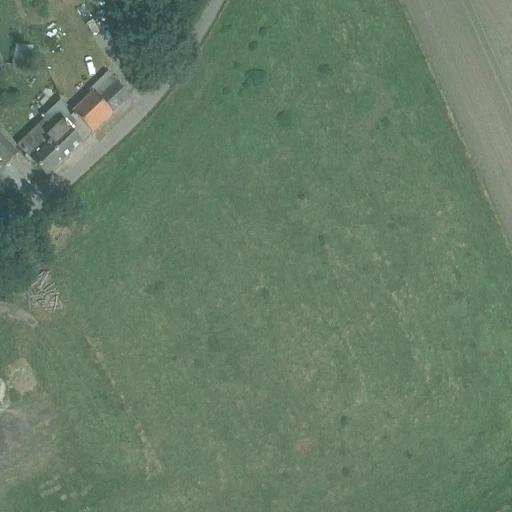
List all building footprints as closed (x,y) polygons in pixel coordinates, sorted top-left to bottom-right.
[(31,74),(32,57),(13,55),(12,70),(31,74)] [(131,99),(117,84),(108,74),(89,92),(92,96),(72,114),(74,116),(70,119),(88,139),(92,135),(131,99)] [(67,159),(82,144),(88,139),(70,119),(61,102),(43,120),(55,132),(47,139),(67,159)] [(67,159),(47,139),(37,128),(17,148),(47,178),(67,159)] [(18,156),(0,136),(0,161),(5,168),(18,156)]
